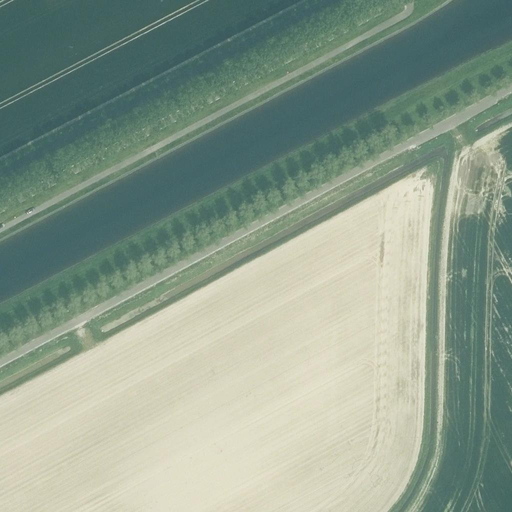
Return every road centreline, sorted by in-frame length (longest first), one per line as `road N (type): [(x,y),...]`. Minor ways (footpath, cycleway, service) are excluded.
road 1 (unclassified): [(0,363),(511,87)]
road 2 (unclassified): [(0,213),(398,0)]
